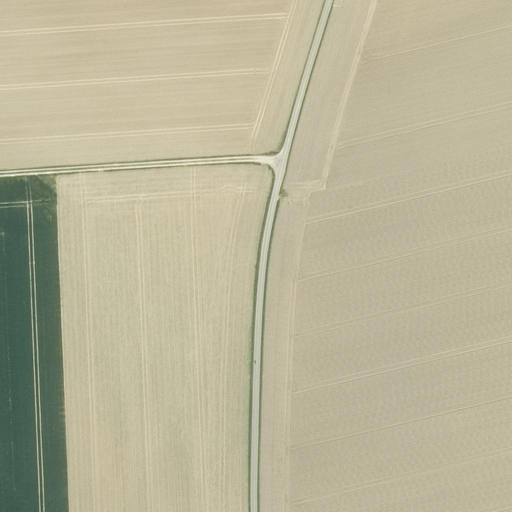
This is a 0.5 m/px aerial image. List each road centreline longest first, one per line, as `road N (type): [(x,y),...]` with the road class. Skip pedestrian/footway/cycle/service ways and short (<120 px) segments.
road 1 (unclassified): [(333,0),(288,136),(263,252),(254,511)]
road 2 (track): [(282,161),(0,174)]
